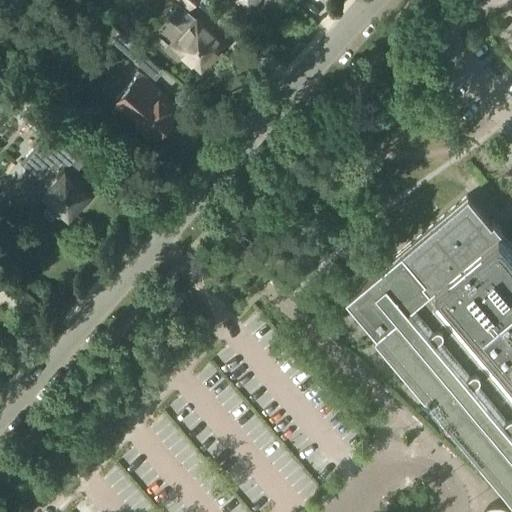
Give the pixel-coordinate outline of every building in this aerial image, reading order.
[(195,0),(177,0),(188,9),(195,0)] [(204,63),(217,49),(215,48),(220,42),(211,34),(212,33),(195,18),(178,2),(165,16),(184,32),(173,45),(197,67),(203,62),(204,63)] [(136,63),(155,79),(164,69),(145,53),(136,63)] [(155,139),(164,129),(177,114),(170,108),(174,104),(147,80),(139,73),(112,102),(155,139)] [(0,84),(0,119),(21,96),(3,81),(0,84)] [(36,201),(41,196),(43,197),(43,201),(49,205),(53,205),(67,217),(72,212),(74,213),(77,210),(80,209),(85,205),(84,201),(87,198),(86,197),(91,191),(84,185),(85,183),(73,173),(84,160),(49,128),(20,161),(25,166),(12,181),(36,201)] [(511,511),(511,247),(499,232),(498,231),(490,222),(483,214),(478,208),(468,196),(467,195),(357,288),(352,292),(345,298),(376,334),(374,336),(511,499),(511,511),(494,511),(492,511),(490,511),(511,511)]
